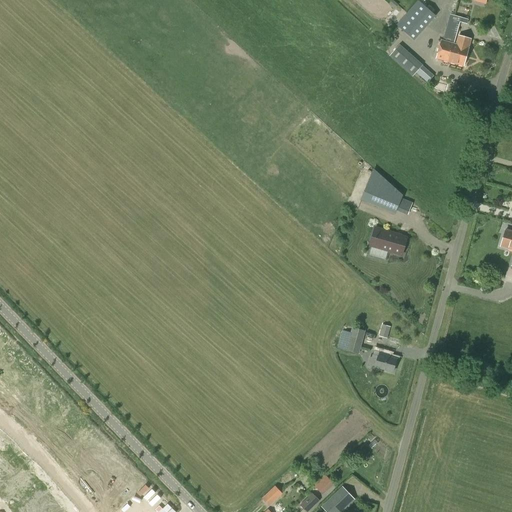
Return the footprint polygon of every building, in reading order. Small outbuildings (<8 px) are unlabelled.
[(396,25),(414,41),(436,16),(418,1),(396,25)] [(446,42),(443,41),(442,45),(445,46),(444,50),(450,52),(451,50),(462,53),(462,54),(466,55),(471,40),(458,36),(456,45),(454,44),(460,22),(467,24),(468,19),(450,14),(443,39),(447,40),(446,42)] [(442,45),(443,41),(441,40),(436,58),(463,66),(466,55),(462,54),(462,53),(451,50),(450,52),(444,50),(445,46),(442,45)] [(399,45),(389,56),(412,77),(416,73),(427,83),(434,76),(399,45)] [(374,205),(374,206),(395,215),(402,198),(367,184),(360,200),(374,205)] [(375,228),(369,247),(389,253),(390,252),(401,255),(406,238),(395,235),(395,234),(375,228)] [(511,262),(511,266),(511,231),(505,230),(500,247),(511,250),(511,262)] [(382,325),(379,336),(387,339),(390,327),(382,325)] [(337,349),(359,354),(365,331),(352,327),(351,333),(342,330),(337,349)] [(377,361),(375,368),(393,373),(396,359),(388,357),(389,355),(374,351),(372,359),(377,361)] [(26,491),(39,479),(32,471),(19,483),(26,491)] [(324,493),(336,483),(327,474),(315,484),(324,493)] [(32,500),(46,488),(39,479),(26,491),(32,500)] [(275,486),(262,499),(269,506),(282,494),(275,486)] [(39,508),(53,496),(46,488),(32,500),(39,508)] [(342,488),(323,506),(328,511),(339,511),(353,499),(342,488)] [(307,498),(300,505),(306,511),(307,511),(315,506),(320,501),(312,493),(307,498)] [(42,511),(51,511),(60,505),(53,496),(39,508),(42,511)]
